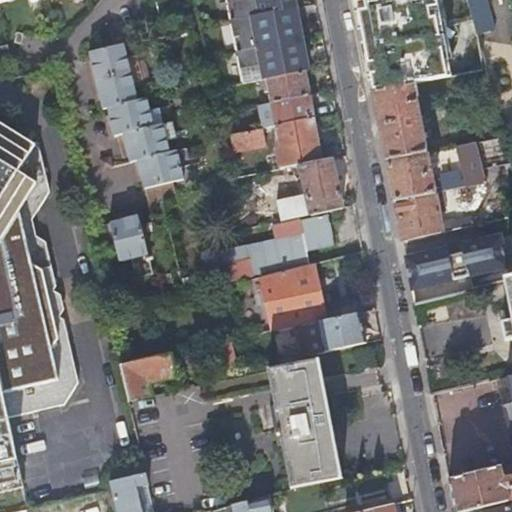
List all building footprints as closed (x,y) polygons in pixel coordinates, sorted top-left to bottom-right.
[(225,0),(243,85),(262,81),(303,72),(309,71),(294,0),(225,0)] [(354,0),(359,22),(394,14),(440,4),(439,0),(354,0)] [(468,0),(476,32),(495,27),(488,0),(468,0)] [(394,14),(359,22),(372,90),(413,82),(413,83),(486,70),(479,41),(404,57),(394,14)] [(109,109),(116,137),(125,135),(131,163),(139,161),(145,188),(184,179),(181,166),(200,162),(199,156),(190,158),(187,148),(170,152),(167,142),(185,137),(183,131),(175,133),(172,123),(163,125),(161,115),(169,113),(168,107),(150,112),(146,98),(139,100),(135,87),(153,83),(152,77),(143,79),(139,61),(148,59),(146,53),(128,57),(125,44),(91,52),(100,91),(103,102),(105,110),(109,109)] [(0,62),(11,60),(8,45),(0,46),(0,62)] [(272,103),(308,95),(303,72),(262,81),(265,93),(269,92),(272,103)] [(511,96),(505,74),(491,77),(499,109),(511,105),(511,96)] [(413,82),(372,90),(386,160),(426,152),(415,98),(416,98),(413,83),(413,82)] [(276,125),(312,118),(308,95),(272,103),(267,103),(271,126),(276,125)] [(111,138),(116,137),(109,109),(105,110),(111,138)] [(283,168),(321,161),(312,118),(276,125),(281,147),(276,148),(280,169),(283,168)] [(0,384),(7,418),(65,404),(80,382),(65,320),(54,312),(51,296),(58,286),(52,266),(37,237),(33,220),(50,192),(41,147),(0,123),(0,384)] [(262,128),(231,134),(234,150),(265,144),(262,128)] [(125,135),(116,137),(123,165),(131,163),(125,135)] [(476,142),(482,169),(510,163),(503,137),(476,142)] [(426,152),(386,160),(393,200),(435,192),(485,182),(482,169),(476,142),(458,146),(465,172),(442,177),(442,182),(433,184),(428,161),(426,152)] [(331,159),(321,161),(283,168),(285,176),(301,172),(310,215),(343,208),(331,159)] [(438,159),(428,161),(433,184),(442,182),(442,177),(438,159)] [(139,161),(131,163),(138,190),(145,188),(139,161)] [(393,200),(401,241),(479,224),(478,218),(442,226),(435,192),(393,200)] [(276,200),(280,220),(308,214),(303,194),(276,200)] [(115,222),(139,216),(136,199),(111,205),(115,222)] [(275,238),(213,252),(216,267),(247,260),(251,277),(309,263),(306,251),(334,245),(327,213),(297,220),(300,232),(275,238)] [(401,241),(414,302),(503,281),(511,278),(511,215),(496,219),(496,220),(479,224),(401,241)] [(110,224),(115,247),(119,263),(132,260),(137,279),(143,278),(140,268),(151,266),(139,216),(115,222),(110,224)] [(275,238),(300,232),(297,220),(272,225),(275,238)] [(98,252),(115,247),(110,224),(93,227),(98,252)] [(325,321),(313,265),(261,277),(273,332),(294,327),(322,321),(325,321)] [(194,276),(179,280),(182,295),(197,292),(194,276)] [(511,278),(503,281),(509,307),(499,310),(505,336),(511,334),(511,278)] [(425,322),(453,318),(451,303),(422,308),(425,322)] [(322,321),(328,352),(365,344),(359,313),(325,321),(322,321)] [(328,352),(322,321),(294,327),(301,358),(328,352)] [(237,373),(229,341),(219,344),(221,356),(226,375),(237,373)] [(219,344),(206,346),(209,359),(221,356),(219,344)] [(125,390),(128,402),(150,397),(148,382),(176,375),(172,354),(120,365),(125,390)] [(318,360),(268,369),(274,399),(275,405),(270,406),(277,445),(282,444),(291,489),(341,479),(323,389),(318,360)] [(511,374),(497,378),(502,404),(511,401),(511,426),(508,428),(511,442),(511,374)] [(501,466),(447,479),(454,511),(460,511),(511,499),(511,475),(504,478),(501,466)] [(111,490),(116,511),(142,511),(142,508),(152,506),(145,474),(109,482),(111,490)] [(270,511),(267,498),(213,511),(212,511),(270,511)]
